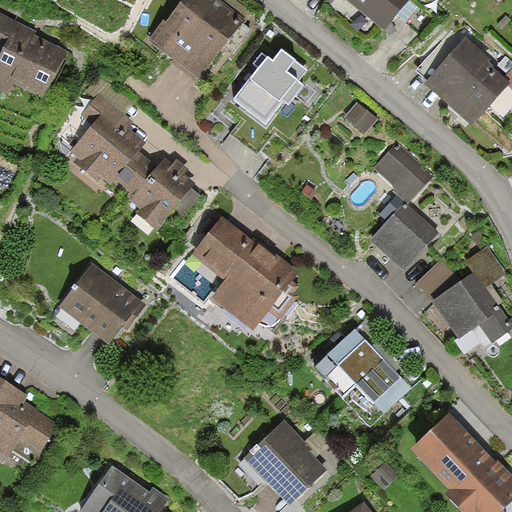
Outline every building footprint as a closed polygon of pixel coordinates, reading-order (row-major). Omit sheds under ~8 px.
[(241,22),(213,0),(179,0),(146,40),(194,79),(241,22)] [(348,0),(384,29),(407,0),(348,0)] [(42,96),(62,54),(14,30),(19,21),(0,11),(0,88),(4,90),(9,80),(42,96)] [(497,62),(461,32),(417,85),(468,127),(505,82),(491,70),(497,62)] [(300,88),(258,57),(249,69),(253,71),(229,103),(263,129),(281,105),(285,108),(300,88)] [(511,68),(502,79),(511,88),(511,68)] [(84,117),(94,124),(70,156),(106,183),(112,176),(134,193),(128,200),(159,224),(171,209),(182,217),(205,186),(188,173),(185,177),(172,167),(138,141),(128,133),(135,124),(99,97),(84,117)] [(433,179),(398,145),(375,167),(410,202),(433,179)] [(436,234),(404,204),(368,242),(400,272),(436,234)] [(208,299),(249,330),(293,271),(217,214),(183,260),(218,287),(208,299)] [(417,286),(430,302),(456,340),(473,330),(483,347),(511,329),(511,325),(486,289),(508,274),(490,248),(465,264),(471,275),(459,283),(443,262),(417,286)] [(108,344),(139,301),(87,264),(56,308),(108,344)] [(367,341),(354,328),(322,358),(378,416),(410,386),(395,371),(367,341)] [(0,382),(0,454),(6,459),(18,441),(37,454),(55,426),(33,413),(38,406),(26,399),(0,382)] [(491,511),(511,492),(511,483),(443,412),(404,449),(443,490),(439,494),(457,511),(491,511)] [(326,471),(281,423),(241,460),(286,508),(326,471)] [(147,496),(110,468),(77,511),(76,511),(159,511),(166,503),(150,491),(147,496)] [(373,511),(366,501),(350,511),(373,511)]
